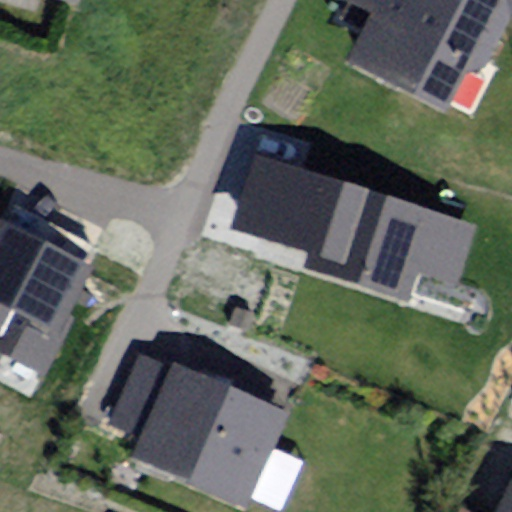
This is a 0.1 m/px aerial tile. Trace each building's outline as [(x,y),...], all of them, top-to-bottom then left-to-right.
[(40,0),(75,11),(79,0),(40,0)] [(511,34),(511,0),(350,0),(349,3),(378,16),(356,64),(474,118),(511,34)] [(481,210),(304,163),(311,136),(244,118),(214,228),(414,281),(418,264),(463,276),(481,210)] [(0,201),(0,350),(41,369),(108,226),(10,181),(0,201)] [(288,420),(139,355),(108,426),(140,440),(132,456),(250,507),(288,420)] [(498,511),(511,511),(511,484),(511,485),(498,511)]
